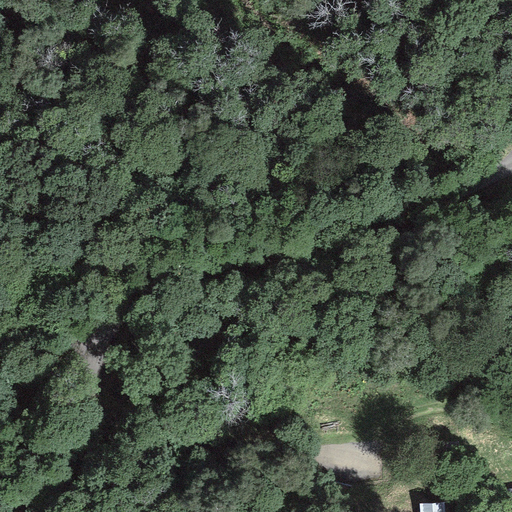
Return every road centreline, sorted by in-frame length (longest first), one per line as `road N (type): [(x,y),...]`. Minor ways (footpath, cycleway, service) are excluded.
road 1 (unclassified): [(511,149),(344,224),(216,255),(149,282),(98,338),(70,451),(11,511)]
road 2 (track): [(305,471),(378,420),(419,404),(511,432)]
